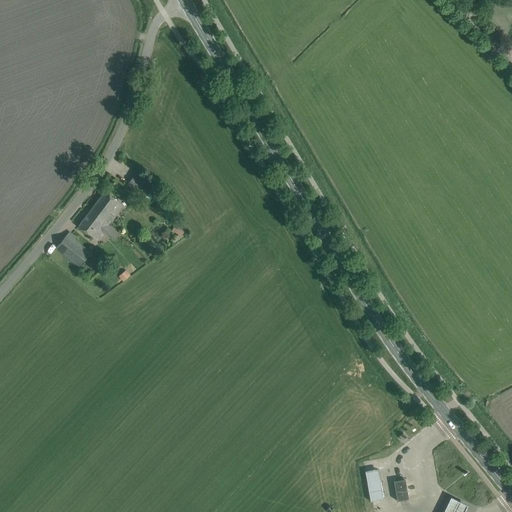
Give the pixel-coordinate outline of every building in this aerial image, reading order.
[(138,170),(128,184),(145,197),(151,188),(156,183),(138,170)] [(104,192),(91,209),(99,215),(97,218),(102,221),(102,220),(108,224),(113,217),(108,213),(117,201),(104,192)] [(91,209),(79,226),(87,232),(91,236),(91,235),(97,239),(103,231),(114,240),(119,233),(108,224),(102,220),(102,221),(97,218),(99,215),(91,209)] [(89,255),(73,242),(66,236),(55,248),(63,254),(79,268),(89,255)] [(124,280),(129,274),(125,270),(119,276),(124,280)] [(369,501),(383,499),(377,468),(364,471),(369,501)] [(394,481),(397,501),(409,498),(405,479),(394,481)] [(466,511),(469,507),(453,498),(446,511),(466,511)]
